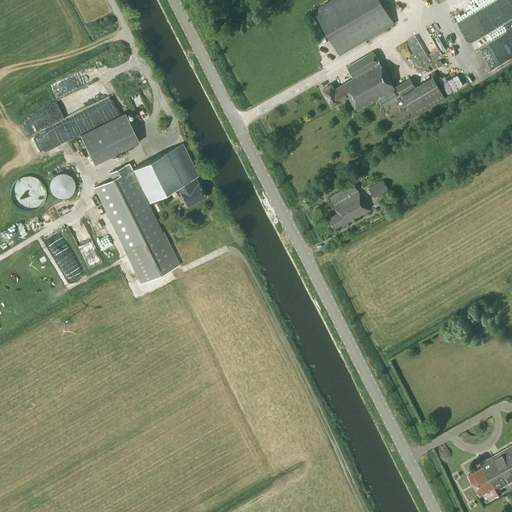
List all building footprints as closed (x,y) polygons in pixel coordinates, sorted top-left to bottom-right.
[(380,0),(330,0),(313,10),(340,55),(394,23),(380,0)] [(357,110),(395,89),(375,53),(348,68),(354,79),(334,90),(331,84),(323,89),(332,106),(340,101),(348,96),(356,109),(357,110)] [(440,68),(451,88),(469,79),(459,58),(440,68)] [(473,64),(475,78),(493,74),(490,61),(473,64)] [(446,98),(433,76),(401,95),(414,116),(446,98)] [(415,86),(410,77),(396,86),(401,94),(415,86)] [(61,100),(67,116),(81,111),(75,95),(61,100)] [(125,112),(80,134),(94,163),(139,141),(125,112)] [(173,188),(178,186),(187,204),(204,196),(198,183),(195,177),(198,175),(182,143),(133,168),(129,161),(109,171),(112,178),(94,187),(125,251),(141,283),(180,264),(164,232),(163,232),(147,201),(173,188)] [(47,200),(38,173),(14,182),(24,208),(47,200)] [(50,181),(50,185),(50,189),(53,193),(56,196),(60,197),(64,197),(68,196),(72,193),(74,189),(75,185),(74,181),(72,177),(68,174),(64,173),(60,173),(56,174),(53,177),(50,181)] [(383,180),(369,187),(375,197),(388,189),(383,180)] [(338,213),(329,218),(334,227),(341,224),(341,225),(369,209),(354,184),(329,198),(338,213)] [(85,221),(73,228),(83,247),(91,242),(85,230),(88,228),(85,221)] [(480,495),(492,488),(496,496),(503,492),(500,488),(511,480),(511,445),(480,464),(483,467),(469,475),(480,495)]
